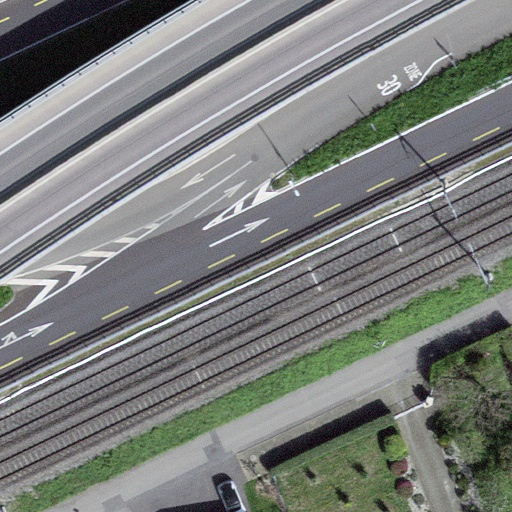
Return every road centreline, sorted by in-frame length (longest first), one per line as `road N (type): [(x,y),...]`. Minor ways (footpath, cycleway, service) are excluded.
road 1 (residential): [(90,511),(511,311)]
road 2 (motorway): [(0,234),(387,0)]
road 3 (primary): [(122,285),(511,101)]
road 4 (motorway): [(278,0),(0,170)]
road 5 (residential): [(244,163),(511,6)]
road 6 (residential): [(244,163),(90,231),(0,252)]
road 7 (residential): [(122,285),(244,163)]
road 8 (primary): [(0,347),(122,285)]
